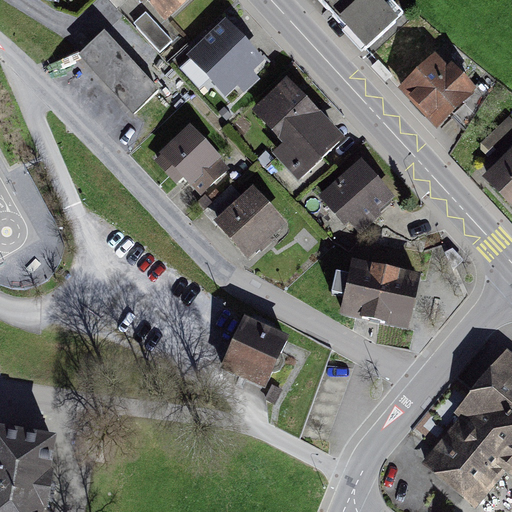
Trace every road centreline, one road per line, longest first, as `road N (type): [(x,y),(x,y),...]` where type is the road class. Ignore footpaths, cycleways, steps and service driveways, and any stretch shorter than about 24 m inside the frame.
road 1 (residential): [(0,49),(208,263),(254,297),(429,380)]
road 2 (primary): [(511,263),(271,1)]
road 3 (tertiary): [(429,380),(376,446),(344,511)]
road 4 (tertiary): [(511,292),(429,380)]
